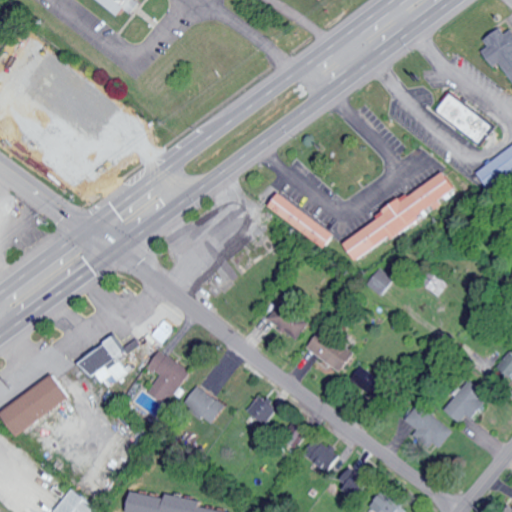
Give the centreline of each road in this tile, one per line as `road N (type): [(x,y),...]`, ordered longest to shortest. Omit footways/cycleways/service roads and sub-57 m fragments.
road 1 (primary): [(0,339),(457,0)]
road 2 (residential): [(451,511),(0,172)]
road 3 (primary): [(383,0),(0,284)]
